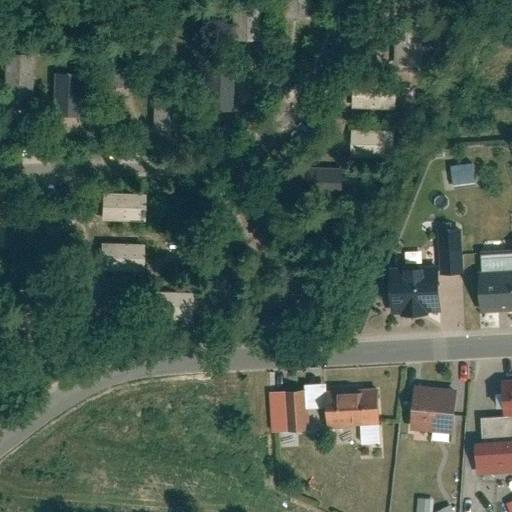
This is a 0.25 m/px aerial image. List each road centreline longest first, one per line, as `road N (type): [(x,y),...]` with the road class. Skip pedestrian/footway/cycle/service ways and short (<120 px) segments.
road 1 (residential): [(511,342),(144,366),(80,391),(0,441)]
road 2 (residential): [(0,169),(219,163),(240,153),(289,99),(346,0)]
